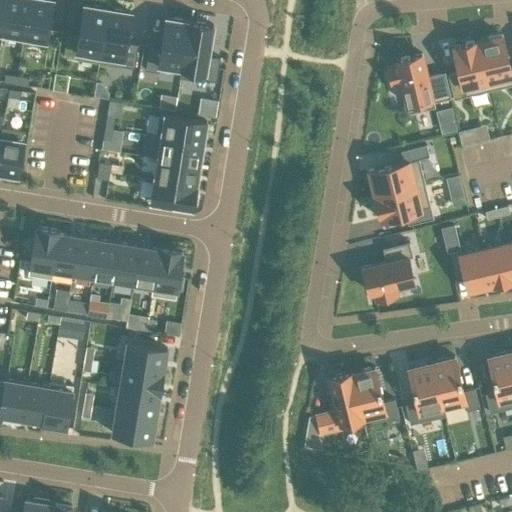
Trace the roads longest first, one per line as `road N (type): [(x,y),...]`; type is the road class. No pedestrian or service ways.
road 1 (residential): [(511,323),(340,348),(314,340),(310,320),(359,16)]
road 2 (residential): [(179,494),(222,234)]
road 3 (residential): [(222,234),(254,48),(257,11),(250,0)]
road 4 (residential): [(222,234),(0,197)]
road 5 (residential): [(179,494),(0,464)]
